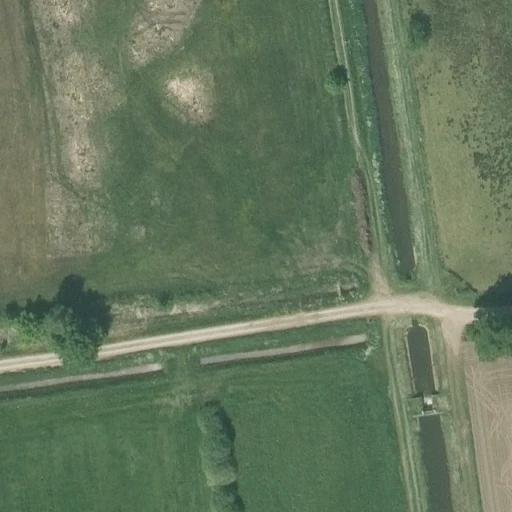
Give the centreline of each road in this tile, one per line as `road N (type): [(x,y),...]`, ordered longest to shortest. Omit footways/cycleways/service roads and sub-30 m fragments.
road 1 (track): [(383,305),(0,365)]
road 2 (track): [(341,0),(383,305)]
road 3 (track): [(442,313),(475,511)]
